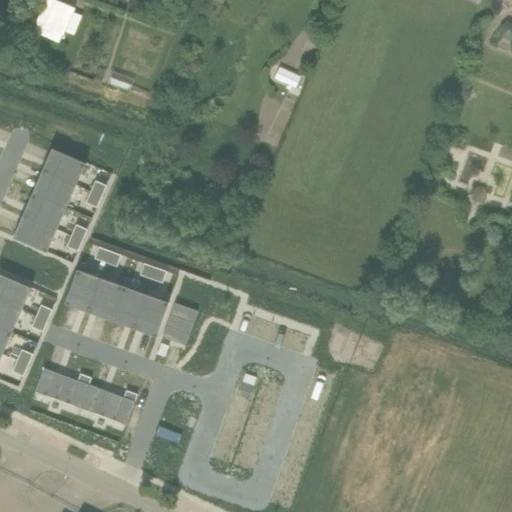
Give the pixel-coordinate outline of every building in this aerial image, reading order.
[(52,0),(38,31),(66,43),(82,7),(65,0),(52,0)] [(456,89),(459,95),(465,97),(471,94),(473,89),(471,83),(465,80),(459,83),(456,89)] [(52,146),(43,169),(76,184),(86,161),(52,146)] [(43,169),(33,191),(66,206),(76,184),(43,169)] [(96,180),(91,190),(102,195),(107,184),(96,180)] [(91,190),(86,201),(97,206),(102,195),(91,190)] [(33,191),(23,214),(57,229),(66,206),(33,191)] [(23,214),(13,236),(47,251),(57,229),(23,214)] [(77,223),(71,234),(83,239),(88,228),(77,223)] [(71,234),(67,245),(78,250),(83,239),(71,234)] [(99,246),(95,257),(106,261),(110,250),(99,246)] [(110,250),(106,261),(117,265),(121,254),(110,250)] [(144,262),(140,274),(151,278),(156,266),(144,262)] [(156,266),(151,278),(163,282),(167,270),(156,266)] [(77,268),(65,302),(88,310),(100,276),(77,268)] [(0,272),(0,298),(22,309),(32,286),(0,272)] [(100,276),(88,310),(111,319),(123,284),(100,276)] [(123,284),(111,319),(134,327),(146,292),(123,284)] [(146,292),(134,327),(157,336),(169,301),(146,292)] [(0,298),(0,325),(12,331),(22,309),(0,298)] [(162,336),(185,344),(198,310),(175,302),(162,336)] [(41,304),(36,315),(48,320),(52,309),(41,304)] [(36,315),(31,326),(43,331),(48,320),(36,315)] [(370,323),(343,393),(391,411),(417,341),(370,323)] [(0,325),(0,352),(2,353),(12,331),(0,325)] [(166,356),(169,345),(161,342),(157,353),(166,356)] [(22,348),(17,359),(28,365),(33,353),(22,348)] [(17,359),(12,370),(24,375),(28,365),(17,359)] [(44,367),(35,390),(81,407),(89,384),(78,379),(44,367)] [(80,373),(78,379),(89,384),(92,377),(80,373)] [(89,384),(81,407),(126,424),(135,400),(124,396),(89,384)] [(126,389),(124,396),(135,400),(137,393),(126,389)] [(511,511),(511,432),(474,511),(511,511)] [(348,449),(327,495),(356,508),(362,495),(371,499),(386,467),(348,449)]
